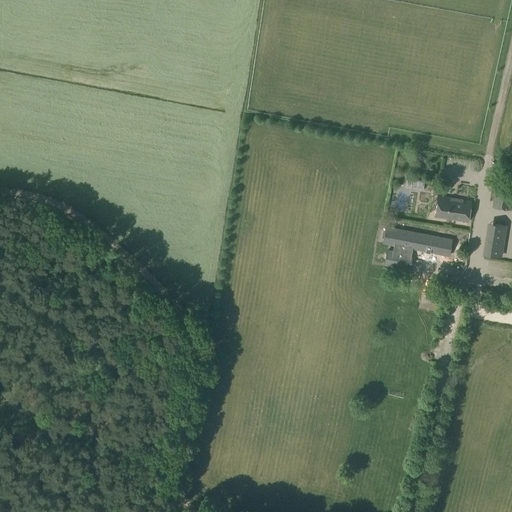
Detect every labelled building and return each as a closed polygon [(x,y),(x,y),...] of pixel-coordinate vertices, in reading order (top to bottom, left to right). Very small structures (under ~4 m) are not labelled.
[(458,189),(460,181),(450,179),(449,187),(458,189)] [(498,180),(493,206),(507,208),(511,183),(498,180)] [(437,196),(434,217),(467,221),(469,201),(437,196)] [(495,224),(494,232),(504,234),(505,226),(495,224)] [(386,226),(383,243),(394,245),(393,251),(410,254),(412,249),(443,255),(446,238),(392,227),(386,226)] [(384,264),(384,265),(397,267),(398,260),(410,262),(412,255),(410,254),(393,251),(388,249),(384,264)]
